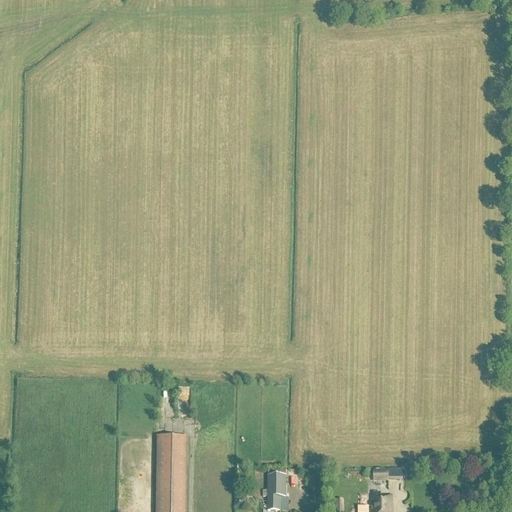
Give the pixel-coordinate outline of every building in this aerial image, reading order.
[(156,438),(154,511),(186,511),(187,438),(156,438)] [(286,500),(286,470),(268,471),(268,477),(267,477),(268,492),(262,492),(263,499),(267,499),(267,511),(288,511),(288,500),(286,500)] [(374,471),(374,483),(388,483),(403,483),(403,471),(388,471),(374,471)] [(391,511),(391,497),(372,498),(372,511),(391,511)] [(343,511),(344,499),(331,499),(331,511),(343,511)] [(235,500),(235,509),(244,509),(244,500),(235,500)]
